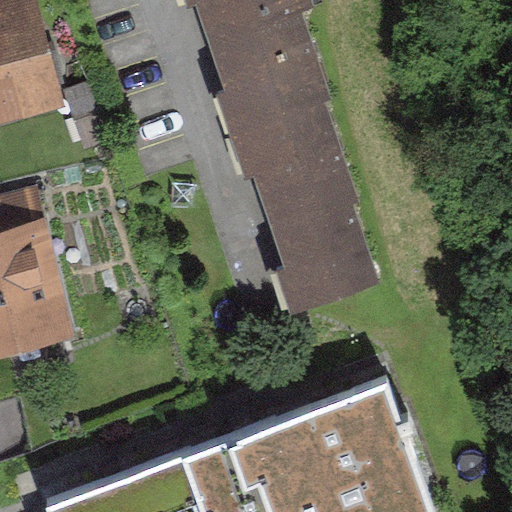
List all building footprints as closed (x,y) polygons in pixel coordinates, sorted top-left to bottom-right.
[(22,0),(0,0),(0,125),(56,109),(22,0)] [(178,0),(230,159),(324,129),(284,5),(299,0),(178,0)] [(289,308),(373,280),(324,129),(240,157),(289,308)] [(0,355),(62,340),(32,222),(0,229),(0,355)] [(429,511),(377,386),(237,444),(265,511),(429,511)] [(265,511),(237,444),(167,472),(183,511),(265,511)] [(183,511),(167,472),(70,511),(183,511)]
